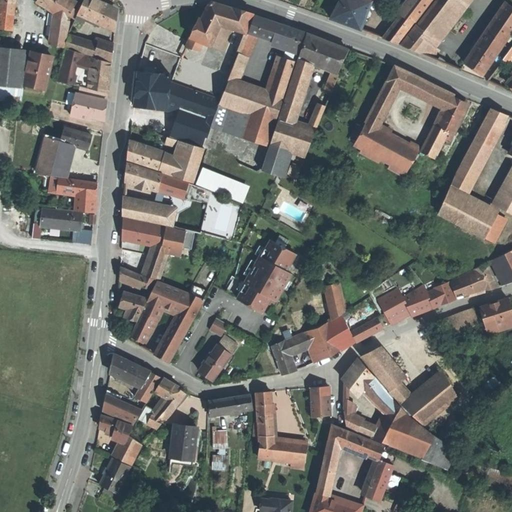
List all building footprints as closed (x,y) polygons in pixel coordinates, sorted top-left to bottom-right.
[(14,0),(0,0),(0,4),(0,29),(11,31),(14,0)] [(72,0),(39,0),(38,3),(55,13),(66,20),(69,15),(74,8),(77,3),(72,0)] [(74,8),(69,15),(76,19),(75,20),(81,23),(83,16),(115,31),(116,20),(117,9),(97,0),(84,0),(79,12),(74,8)] [(340,0),(331,19),(361,30),(372,1),(368,0),(340,0)] [(433,0),(412,0),(401,15),(415,24),(433,0)] [(417,24),(416,25),(431,35),(457,0),(437,0),(418,25),(417,24)] [(434,47),(436,48),(472,0),(457,0),(431,35),(426,41),(434,47)] [(219,24),(227,7),(210,2),(200,24),(197,23),(190,38),(200,41),(209,45),(219,24)] [(511,7),(506,3),(486,31),(504,44),(511,31),(511,7)] [(240,11),(227,7),(219,24),(246,32),(253,15),(240,11)] [(66,20),(55,13),(50,44),(64,47),(70,22),(66,20)] [(279,23),(255,15),(249,32),(258,35),(273,40),(279,23)] [(394,25),(383,38),(399,44),(415,24),(401,15),(394,25)] [(291,28),(279,23),(273,40),(272,42),(291,49),(299,52),(305,33),(291,28)] [(416,25),(401,45),(418,52),(426,41),(431,35),(416,25)] [(475,47),(464,63),(472,68),(482,75),(504,44),(486,31),(479,42),(475,47)] [(258,35),(249,32),(247,35),(240,53),(249,57),(258,35)] [(330,42),(307,33),(299,58),(311,63),(337,73),(349,49),(330,42)] [(247,35),(244,34),(237,52),(239,53),(240,53),(247,35)] [(92,45),(69,37),(66,47),(95,56),(97,48),(92,45)] [(200,41),(190,38),(186,47),(197,50),(200,41)] [(99,39),(97,48),(95,56),(112,62),(114,44),(99,39)] [(426,41),(418,52),(429,56),(434,47),(426,41)] [(146,43),(138,68),(174,81),(174,80),(220,97),(229,74),(146,43)] [(25,50),(0,47),(0,100),(20,102),(25,50)] [(436,48),(434,47),(429,56),(436,59),(440,51),(436,48)] [(511,60),(511,47),(503,59),(508,64),(511,60)] [(83,54),(66,48),(58,81),(75,85),(77,79),(80,65),(83,54)] [(299,52),(291,49),(287,59),(280,57),(276,69),(292,74),(296,62),(299,52)] [(43,55),(31,53),(26,77),(37,79),(36,83),(47,85),(53,58),(43,55)] [(240,53),(239,53),(228,79),(229,79),(238,83),(240,78),(249,57),(240,53)] [(92,57),(83,54),(80,65),(91,68),(92,57)] [(111,63),(92,57),(91,68),(89,79),(109,84),(110,74),(111,63)] [(299,58),(293,74),(306,78),(311,63),(299,58)] [(91,68),(80,65),(77,79),(89,82),(89,79),(91,68)] [(426,81),(395,65),(387,81),(399,87),(445,108),(451,96),(452,93),(426,81)] [(163,78),(138,69),(136,89),(134,107),(161,111),(163,78)] [(276,69),(273,78),(289,83),(292,74),(276,69)] [(306,78),(293,74),(279,118),(292,122),(306,78)] [(26,77),(25,83),(46,89),(47,85),(36,83),(37,79),(26,77)] [(169,80),(163,78),(161,111),(161,112),(167,113),(167,104),(169,81),(169,80)] [(289,83),(273,78),(268,94),(284,99),(289,83)] [(109,84),(89,79),(89,82),(88,88),(108,93),(109,84)] [(238,83),(229,79),(220,103),(241,111),(233,135),(268,146),(276,123),(284,99),(268,94),(238,83)] [(219,100),(169,81),(167,104),(178,108),(194,114),(201,116),(213,121),(219,100)] [(387,81),(367,121),(378,127),(399,87),(387,81)] [(107,93),(80,87),(78,95),(76,94),(72,113),(73,113),(72,116),(84,119),(84,115),(88,116),(105,120),(106,110),(107,101),(106,101),(107,93)] [(468,105),(451,96),(445,108),(437,125),(449,131),(454,134),(468,105)] [(167,104),(167,113),(178,114),(178,108),(167,104)] [(326,106),(321,104),(312,124),(318,126),(326,106)] [(504,113),(492,109),(458,171),(450,188),(461,193),(474,169),(504,113)] [(292,122),(279,118),(271,144),(289,150),(296,152),(306,156),(316,131),(292,122)] [(378,127),(367,121),(365,125),(360,134),(355,144),(363,148),(360,152),(390,167),(392,163),(406,172),(419,150),(378,127)] [(365,125),(359,122),(354,131),(360,134),(365,125)] [(437,125),(423,152),(425,153),(435,159),(445,139),(449,131),(437,125)] [(206,135),(176,126),(174,132),(172,138),(178,139),(202,147),(206,135)] [(61,141),(61,142),(72,145),(88,150),(90,142),(93,135),(65,128),(61,141)] [(172,138),(174,132),(164,129),(162,135),(167,136),(172,138)] [(449,131),(445,139),(450,142),(454,134),(449,131)] [(172,138),(167,136),(166,142),(183,148),(185,142),(178,139),(172,138)] [(61,142),(61,141),(46,137),(37,172),(68,177),(70,169),(65,169),(72,145),(61,142)] [(205,148),(185,142),(183,148),(179,160),(199,166),(205,148)] [(165,155),(165,154),(130,143),(129,153),(128,160),(160,169),(165,155)] [(289,150),(271,144),(262,170),(280,176),(289,150)] [(423,152),(421,151),(415,162),(419,164),(425,153),(423,152)] [(306,156),(296,152),(292,163),(302,167),(306,156)] [(179,160),(165,155),(160,169),(159,171),(193,183),(199,166),(179,160)] [(159,171),(128,162),(127,172),(126,181),(139,185),(146,187),(158,191),(158,190),(164,173),(159,171)] [(301,168),(293,165),(290,172),(290,173),(296,181),(301,168)] [(201,184),(247,201),(254,184),(208,167),(201,184)] [(164,173),(158,190),(184,197),(188,182),(164,173)] [(61,178),(46,176),(44,191),(59,193),(59,191),(61,178)] [(73,180),(61,178),(59,191),(71,193),(73,180)] [(80,180),(73,180),(71,193),(78,194),(96,197),(97,190),(98,182),(80,180)] [(212,191),(188,182),(184,197),(180,213),(177,227),(177,228),(202,234),(212,191)] [(511,183),(499,207),(511,213),(511,183)] [(450,188),(450,187),(439,212),(486,237),(497,213),(461,193),(450,188)] [(218,194),(212,191),(202,234),(209,235),(218,194)] [(96,197),(78,194),(76,210),(90,212),(95,213),(96,197)] [(180,213),(125,201),(124,215),(177,227),(180,213)] [(43,209),(36,208),(34,224),(41,225),(43,209)] [(83,213),(43,209),(41,225),(49,226),(81,230),(82,224),(83,213)] [(506,217),(497,213),(486,237),(495,242),(506,217)] [(166,227),(137,221),(134,238),(145,240),(156,242),(163,244),(166,227)] [(41,225),(34,224),(32,238),(48,240),(49,226),(41,225)] [(195,233),(166,227),(163,244),(170,245),(167,253),(174,254),(190,256),(195,233)] [(250,251),(243,247),(235,277),(226,292),(246,303),(255,308),(263,312),(275,291),(280,294),(292,274),(286,271),(296,254),(260,234),(250,251)] [(511,249),(511,239),(500,246),(504,254),(511,249)] [(156,242),(145,274),(164,282),(173,255),(167,253),(170,245),(163,244),(156,242)] [(511,249),(504,254),(498,257),(511,281),(511,249)] [(498,257),(492,260),(503,284),(511,281),(498,257)] [(487,263),(474,270),(484,291),(499,286),(487,263)] [(143,275),(121,267),(121,277),(139,284),(143,275)] [(474,270),(450,282),(457,298),(473,294),(484,291),(474,270)] [(156,280),(143,275),(139,284),(140,284),(149,287),(153,288),(156,280)] [(186,295),(157,281),(149,298),(164,305),(171,307),(177,310),(186,295)] [(449,282),(437,288),(442,303),(456,299),(449,282)] [(425,285),(404,298),(410,311),(412,315),(433,307),(428,293),(425,285)] [(437,288),(428,293),(433,307),(442,303),(437,288)] [(399,290),(379,300),(391,322),(396,319),(400,317),(410,311),(404,298),(399,290)] [(134,295),(124,292),(121,300),(120,306),(132,310),(141,313),(148,297),(135,292),(134,295)] [(204,299),(189,293),(155,354),(169,362),(184,335),(204,299)] [(164,305),(149,298),(131,336),(138,340),(146,343),(164,305)] [(494,304),(481,308),(488,328),(511,319),(511,310),(509,299),(494,304)] [(462,313),(441,321),(448,336),(479,326),(474,309),(462,313)] [(141,313),(132,310),(129,318),(137,321),(141,313)] [(342,314),(329,321),(338,341),(352,333),(351,333),(342,314)] [(217,317),(210,329),(222,336),(229,324),(217,317)] [(378,318),(351,333),(352,333),(356,342),(382,327),(378,318)] [(511,319),(488,328),(487,328),(489,334),(511,326),(511,319)] [(329,321),(307,331),(307,332),(314,344),(309,346),(315,363),(342,350),(356,342),(352,333),(338,341),(329,321)] [(290,331),(283,334),(286,340),(293,337),(290,331)] [(293,337),(286,340),(291,353),(309,346),(314,344),(307,332),(293,337)] [(223,337),(218,344),(231,354),(236,347),(223,337)] [(286,340),(272,346),(283,374),(289,372),(296,369),(291,353),(286,340)] [(231,354),(218,344),(199,371),(206,376),(212,381),(223,365),(227,368),(235,357),(231,354)] [(377,349),(363,356),(391,390),(391,391),(401,383),(403,381),(386,360),(377,349)] [(141,368),(115,355),(112,365),(111,371),(119,375),(133,382),(141,368)] [(352,367),(347,374),(346,382),(356,393),(360,389),(374,377),(358,359),(352,367)] [(150,372),(141,368),(133,382),(135,383),(142,386),(150,372)] [(162,378),(150,372),(142,386),(135,397),(146,403),(162,378)] [(391,391),(391,390),(389,391),(402,405),(423,425),(458,396),(444,372),(413,396),(401,383),(391,391)] [(133,382),(119,375),(116,381),(132,389),(135,383),(133,382)] [(382,387),(374,377),(360,389),(365,394),(366,394),(370,399),(382,387)] [(176,386),(163,379),(156,390),(166,395),(168,396),(176,386)] [(182,390),(176,386),(168,396),(161,406),(170,414),(178,404),(180,406),(188,395),(182,390)] [(329,387),(310,388),(311,418),(330,415),(329,387)] [(382,387),(370,399),(385,412),(392,398),(382,387)] [(264,392),(257,392),(258,422),(273,421),(271,391),(264,392)] [(142,410),(106,394),(105,402),(103,411),(133,424),(142,410)] [(230,398),(210,401),(210,416),(253,409),(250,394),(230,398)] [(166,395),(153,411),(156,412),(161,406),(168,396),(166,395)] [(408,416),(392,398),(385,412),(378,426),(372,437),(393,446),(423,458),(423,459),(448,470),(456,451),(433,434),(408,416)] [(350,400),(346,399),(345,412),(353,415),(354,401),(350,400)] [(161,406),(156,412),(167,417),(170,414),(161,406)] [(153,411),(146,407),(137,421),(156,430),(167,417),(156,412),(153,411)] [(353,415),(345,412),(347,425),(372,437),(378,426),(353,415)] [(126,423),(102,415),(101,422),(99,428),(116,433),(114,437),(126,442),(129,435),(133,426),(126,423)] [(258,422),(255,422),(253,436),(261,437),(274,438),(273,421),(258,422)] [(155,430),(137,422),(130,435),(143,444),(155,430)] [(186,426),(175,425),(170,463),(181,464),(182,459),(193,460),(197,427),(186,426)] [(332,425),(329,440),(340,444),(343,446),(348,431),(339,428),(332,425)] [(229,468),(228,429),(215,429),(215,451),(214,451),(215,469),(229,468)] [(385,447),(348,431),(343,446),(379,460),(385,447)] [(130,435),(129,435),(126,442),(124,447),(137,453),(142,445),(130,436),(130,435)] [(274,438),(261,437),(258,457),(292,462),(305,464),(307,443),(274,438)] [(340,444),(329,440),(325,458),(337,460),(340,444)] [(124,447),(121,445),(115,457),(132,465),(137,453),(124,447)] [(130,467),(114,458),(107,472),(100,486),(117,494),(130,467)] [(337,460),(325,458),(317,493),(328,496),(331,486),(337,460)] [(394,465),(379,460),(366,495),(367,496),(380,501),(394,465)] [(317,493),(310,511),(360,511),(362,508),(362,507),(330,497),(328,496),(317,493)] [(362,507),(362,508),(373,511),(375,511),(380,501),(367,496),(362,507)] [(416,511),(419,507),(401,498),(397,505),(410,511),(416,511)] [(272,500),(263,499),(261,511),(291,511),(293,501),(272,499),(272,500)]
